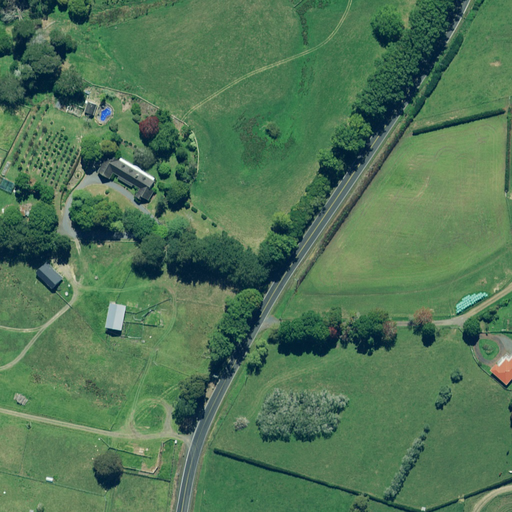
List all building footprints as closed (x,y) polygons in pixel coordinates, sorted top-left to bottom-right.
[(97,105),(88,102),(84,112),(93,115),(97,105)] [(110,182),(115,174),(118,176),(117,178),(138,191),(135,197),(146,203),(158,184),(150,179),(151,176),(117,155),(110,152),(97,174),(110,182)] [(63,278),(47,263),(36,274),(53,289),(63,278)] [(126,307),(111,304),(107,328),(122,331),(126,307)] [(511,359),(510,362),(507,359),(500,367),(497,364),(491,371),(507,385),(511,379),(511,359)]
